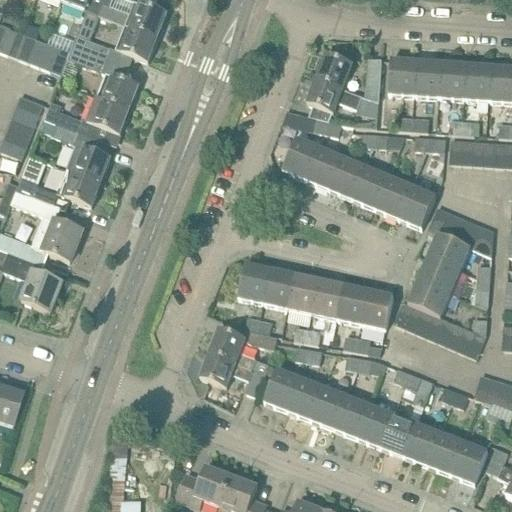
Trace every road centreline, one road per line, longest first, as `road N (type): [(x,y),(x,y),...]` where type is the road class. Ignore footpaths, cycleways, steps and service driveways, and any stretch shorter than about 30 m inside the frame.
road 1 (secondary): [(95,382),(240,0)]
road 2 (residential): [(223,235),(372,268),(380,259),(375,245),(242,186)]
road 3 (unclassified): [(422,511),(156,406)]
road 4 (residential): [(511,34),(363,24),(312,9)]
road 5 (residential): [(242,186),(312,9)]
road 6 (residential): [(156,406),(223,235)]
road 7 (secondary): [(47,511),(95,382)]
